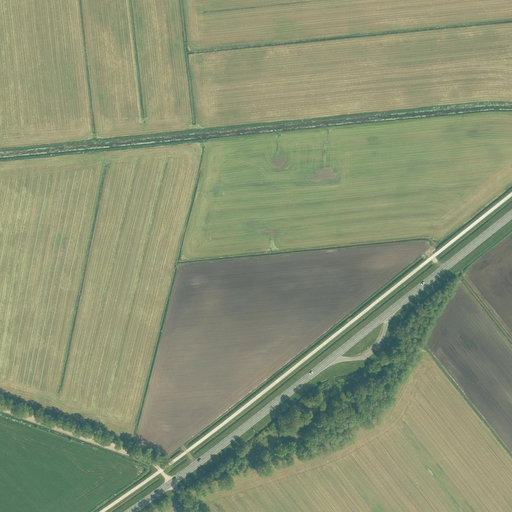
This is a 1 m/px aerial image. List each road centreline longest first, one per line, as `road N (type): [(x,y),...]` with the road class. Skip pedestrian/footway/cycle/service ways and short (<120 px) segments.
road 1 (primary): [(128,511),(511,213)]
road 2 (track): [(160,470),(0,406)]
